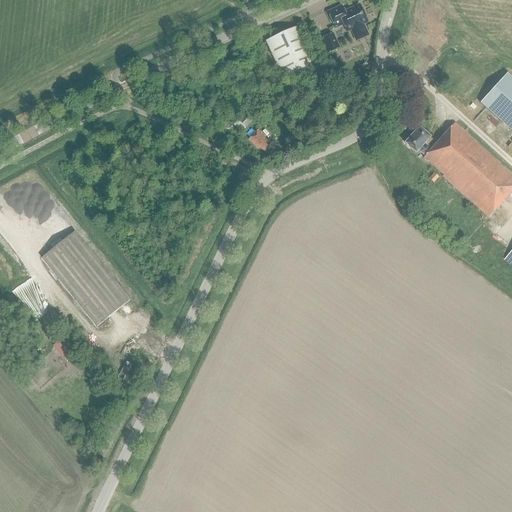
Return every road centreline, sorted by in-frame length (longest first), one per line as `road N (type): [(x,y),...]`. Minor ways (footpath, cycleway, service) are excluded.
road 1 (tertiary): [(96,511),(249,196),(269,173),(343,143),(367,122),(391,0)]
road 2 (secondary): [(0,151),(306,0)]
road 3 (unknown): [(381,49),(511,153)]
